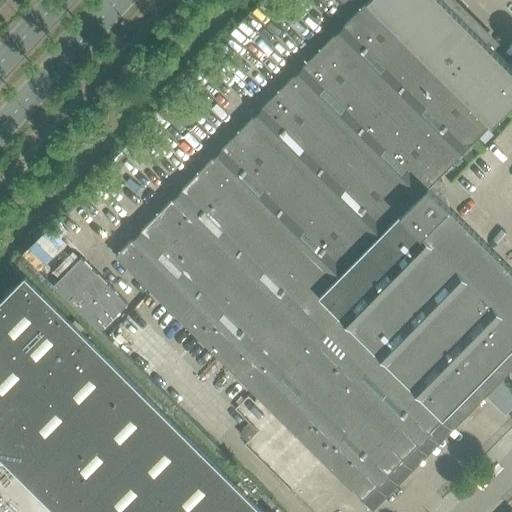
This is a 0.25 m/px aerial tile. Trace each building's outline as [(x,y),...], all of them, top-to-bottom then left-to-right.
[(511,269),(448,206),(447,206),(430,189),(430,188),(429,187),(459,156),(460,157),(468,149),(467,148),(490,125),(489,125),(492,122),(493,123),(511,103),(511,67),(444,0),(369,0),(366,3),(343,26),(342,25),(335,33),(335,34),(303,66),(302,66),(294,74),(295,74),(262,107),(261,107),(254,115),(222,148),(221,148),(213,156),(214,156),(181,189),(180,189),(173,196),(173,197),(141,230),(140,229),(132,237),(133,238),(116,255),(362,499),(379,482),(380,483),(388,475),(387,474),(420,441),(421,442),(428,434),(428,433),(511,348),(511,269)] [(127,303),(81,257),(54,285),(100,331),(127,303)] [(0,427),(89,339),(25,277),(0,302),(0,427)] [(137,387),(89,339),(0,427),(0,457),(34,491),(137,387)] [(55,511),(78,511),(170,420),(137,387),(34,491),(55,511)] [(145,511),(204,454),(170,420),(78,511),(145,511)] [(212,511),(238,487),(204,454),(145,511),(212,511)] [(262,511),(238,487),(212,511),(262,511)]
